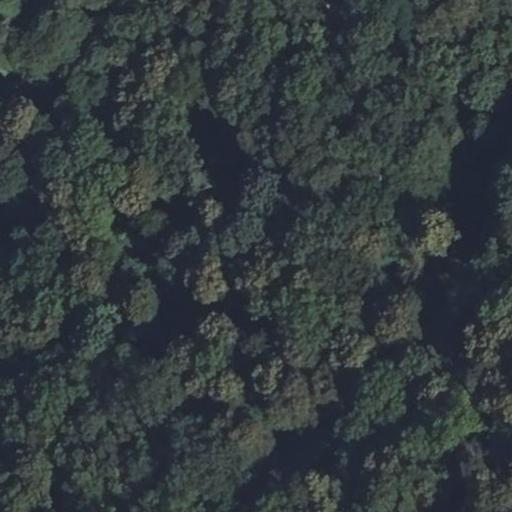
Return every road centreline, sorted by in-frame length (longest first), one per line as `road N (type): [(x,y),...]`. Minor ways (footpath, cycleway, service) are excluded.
road 1 (tertiary): [(511,182),(450,315),(258,511)]
road 2 (track): [(266,511),(511,394)]
